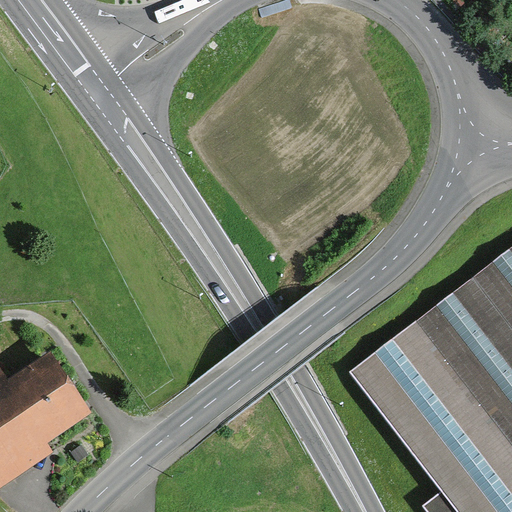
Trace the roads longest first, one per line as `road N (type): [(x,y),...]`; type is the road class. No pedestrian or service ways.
road 1 (tertiary): [(461,141),(442,195),(387,266),(82,511)]
road 2 (primary): [(364,511),(178,200),(98,89)]
road 3 (tertiary): [(396,0),(415,13),(452,72),(461,141)]
road 4 (tertiary): [(227,0),(98,89)]
